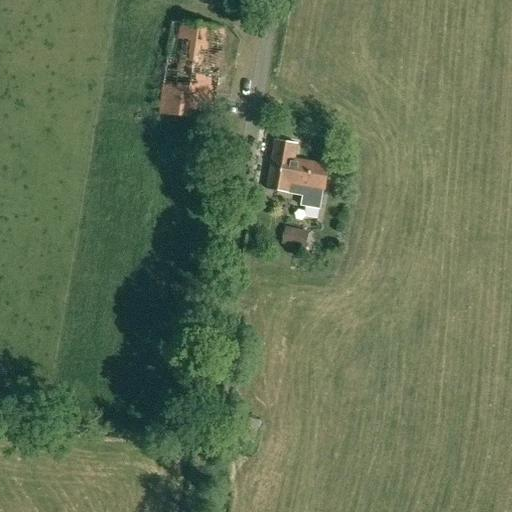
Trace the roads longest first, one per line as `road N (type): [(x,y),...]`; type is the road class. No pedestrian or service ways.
road 1 (track): [(199,511),(238,251)]
road 2 (residential): [(238,251),(280,0)]
